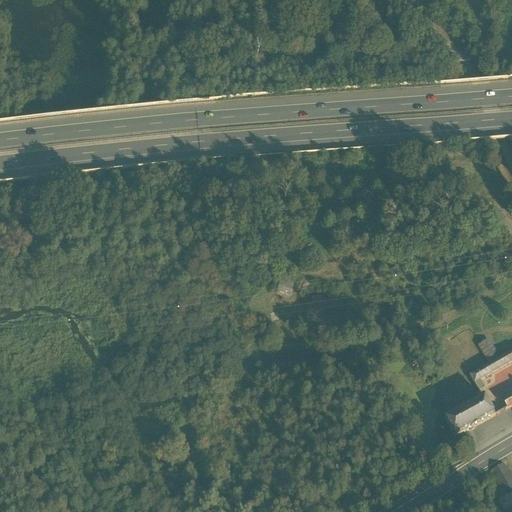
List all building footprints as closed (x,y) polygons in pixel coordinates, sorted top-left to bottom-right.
[(283,295),(287,285),(285,284),(282,285),(278,298),(290,302),(295,287),(293,287),(289,297),(283,295)] [(283,295),(289,297),(293,287),(287,285),(283,295)] [(323,303),(319,303),(320,311),(313,311),(313,307),(308,307),(308,317),(323,317),(323,313),(343,313),(343,306),(323,307),(323,303)] [(479,347),(490,365),(499,360),(488,342),(479,347)] [(511,362),(511,352),(499,360),(490,365),(470,376),(474,384),(478,391),(484,387),(480,381),(511,362)] [(511,396),(503,401),(508,409),(511,406),(511,396)] [(445,420),(456,439),(494,417),(483,398),(445,420)] [(511,478),(506,468),(503,464),(491,472),(493,477),(505,495),(511,490),(511,478)]
